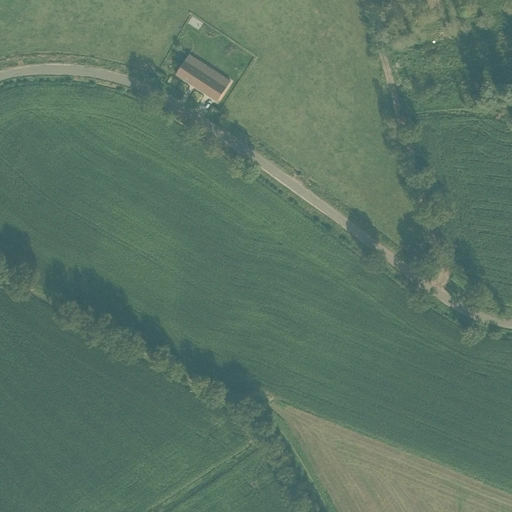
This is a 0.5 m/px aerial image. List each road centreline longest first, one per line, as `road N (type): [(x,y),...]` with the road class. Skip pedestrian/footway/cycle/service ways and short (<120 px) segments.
road 1 (residential): [(0,75),(105,75),(174,102),(443,296),(511,324)]
road 2 (track): [(0,271),(281,434),(324,511)]
